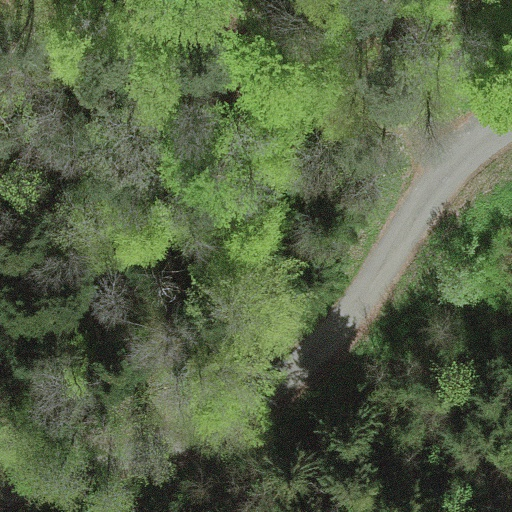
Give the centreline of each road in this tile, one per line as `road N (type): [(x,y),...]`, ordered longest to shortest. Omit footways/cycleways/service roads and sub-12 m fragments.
road 1 (unclassified): [(0,487),(179,443),(305,373),(370,296),(435,185),(485,129),(511,116)]
road 2 (track): [(471,143),(190,0)]
